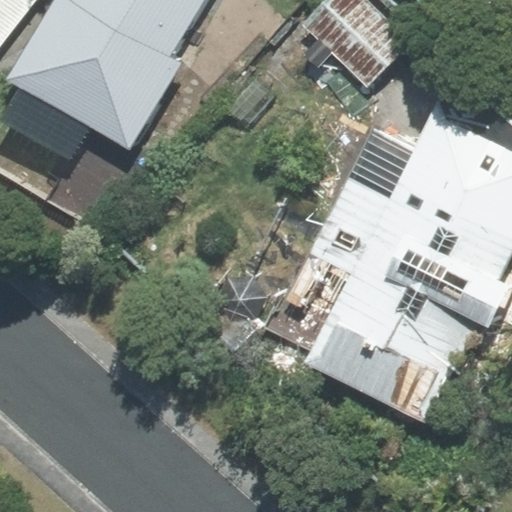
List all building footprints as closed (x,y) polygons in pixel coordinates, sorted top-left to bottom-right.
[(0,0),(0,50),(4,54),(46,0),(0,0)] [(72,0),(30,71),(43,78),(110,118),(116,122),(150,142),(202,56),(191,50),(220,0),(72,0)] [(390,0),(320,0),(292,27),(327,63),(345,47),(378,82),(426,37),(390,0)] [(511,100),(472,65),(432,145),(407,195),(364,174),(308,287),(336,301),(336,308),(347,313),(327,353),(447,413),(499,310),(511,316),(511,100)] [(110,118),(43,78),(22,112),(89,152),(110,118)] [(407,195),(432,145),(389,123),(364,174),(407,195)]
